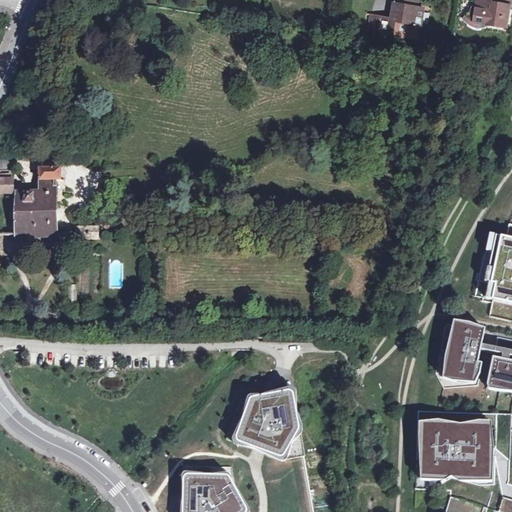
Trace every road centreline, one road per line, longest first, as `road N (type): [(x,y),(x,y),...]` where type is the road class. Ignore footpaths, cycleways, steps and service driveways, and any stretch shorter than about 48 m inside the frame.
road 1 (residential): [(271,395),(284,363),(261,345),(0,342)]
road 2 (secondary): [(133,511),(96,468),(21,425),(0,403)]
